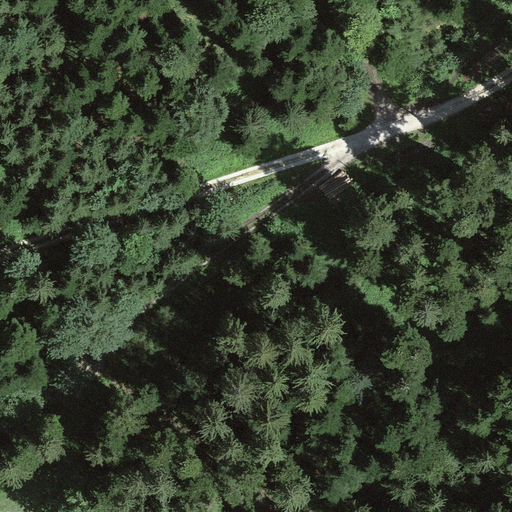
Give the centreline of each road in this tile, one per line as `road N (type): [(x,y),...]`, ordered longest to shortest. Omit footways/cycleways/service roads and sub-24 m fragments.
road 1 (track): [(0,265),(454,105),(511,72)]
road 2 (track): [(0,443),(96,370),(347,144)]
